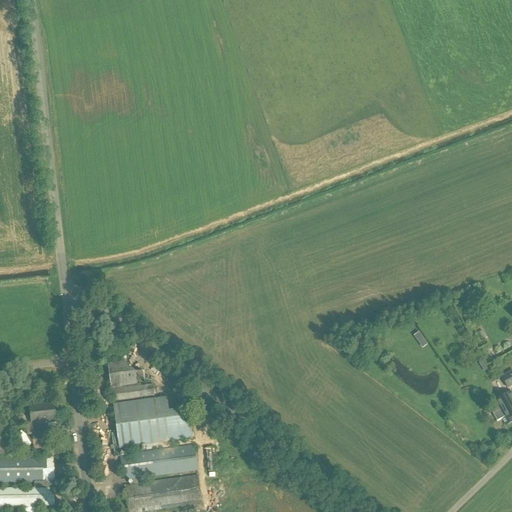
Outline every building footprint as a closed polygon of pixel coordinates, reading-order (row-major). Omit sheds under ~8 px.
[(111,389),(113,405),(156,399),(153,382),(146,383),(145,371),(135,372),(122,362),(108,364),(111,389)] [(511,386),(511,379),(508,373),(501,377),(507,389),(511,386)] [(511,419),(511,418),(511,417),(511,395),(511,393),(496,401),(504,415),(501,417),(505,426),(511,421),(511,419)] [(119,449),(193,439),(190,417),(170,420),(167,399),(113,406),(119,449)] [(29,406),(31,424),(26,424),(27,436),(33,435),(34,449),(51,448),(49,433),(46,433),(45,423),(56,421),(54,403),(29,406)] [(0,427),(0,456),(11,457),(10,448),(14,448),(14,441),(6,441),(6,427),(0,427)] [(119,456),(121,464),(123,481),(198,471),(195,445),(119,456)] [(34,488),(0,488),(0,509),(54,509),(53,458),(0,458),(0,483),(34,483),(34,488)] [(128,511),(150,511),(202,505),(198,476),(124,486),(128,511)]
